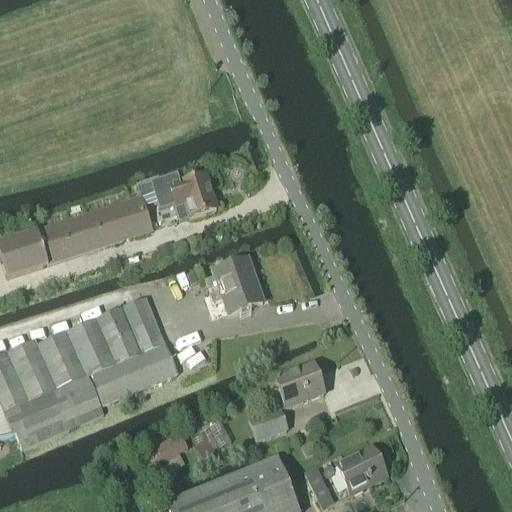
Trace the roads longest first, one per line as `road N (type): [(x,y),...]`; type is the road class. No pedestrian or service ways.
road 1 (residential): [(436,511),(209,0)]
road 2 (secondary): [(511,442),(316,0)]
